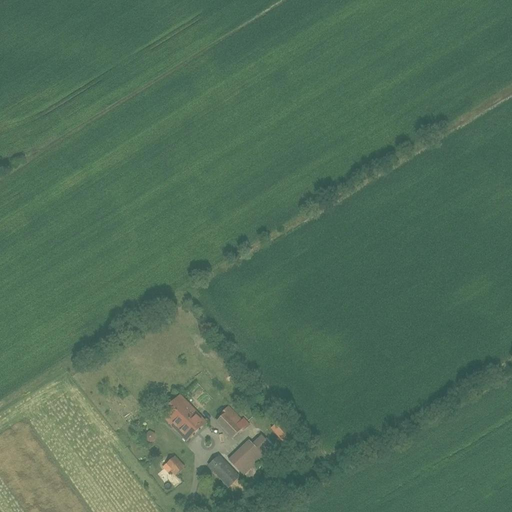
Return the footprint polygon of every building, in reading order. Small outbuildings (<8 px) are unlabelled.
[(208,420),(181,392),(160,412),(187,440),(208,420)] [(242,418),(229,404),(221,411),(223,414),(217,420),(233,437),(242,428),(244,430),(251,423),(244,416),(242,418)] [(295,434),(279,419),(269,429),(285,444),(295,434)] [(150,430),(142,435),(148,443),(155,438),(150,430)] [(262,432),(252,441),(265,454),(269,459),(279,450),(262,432)] [(252,441),(249,438),(229,458),(244,474),(265,454),(252,441)] [(241,475),(219,453),(207,464),(229,487),(241,475)] [(186,466),(176,455),(165,464),(176,475),(186,466)]
